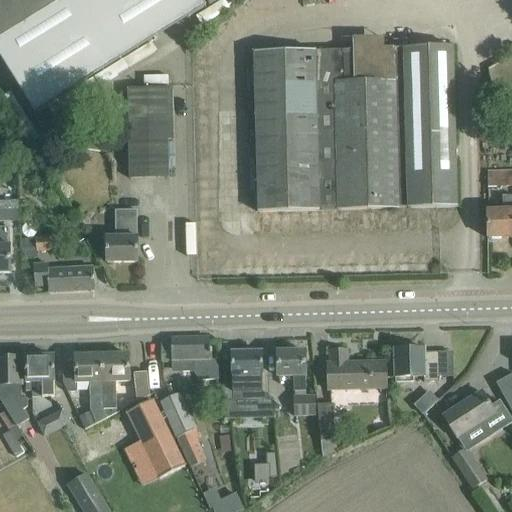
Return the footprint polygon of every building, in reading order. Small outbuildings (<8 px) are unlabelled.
[(199,0),(0,0),(0,56),(34,111),(123,59),(168,32),(206,10),(199,0)] [(254,52),(258,193),(259,213),(457,207),(453,46),(254,52)] [(128,91),(112,103),(112,130),(129,129),(130,159),(130,179),(169,178),(168,140),(174,140),(172,76),(139,76),(140,89),(128,89),(128,91)] [(511,170),(488,172),(488,187),(511,185),(511,170)] [(0,220),(19,220),(18,192),(0,192),(0,220)] [(487,211),(488,239),(511,237),(511,195),(502,196),(503,210),(487,211)] [(115,211),(116,238),(106,238),(107,263),(138,263),(137,211),(115,211)] [(0,273),(11,273),(10,253),(9,228),(0,228),(0,273)] [(55,236),(55,233),(43,234),(43,237),(35,238),(35,239),(21,240),(23,258),(37,256),(36,253),(57,250),(56,236),(55,236)] [(48,286),(49,293),(95,291),(94,268),(49,270),(49,264),(34,265),(35,287),(48,286)] [(173,372),(193,372),(200,380),(219,380),(218,359),(213,360),(212,349),(210,350),(210,338),(171,339),(171,342),(162,342),(163,362),(173,362),(173,372)] [(395,349),(395,369),(396,383),(414,382),(414,378),(425,378),(425,382),(439,381),(439,352),(424,353),(424,349),(395,349)] [(234,353),(232,353),(232,375),(233,393),(233,401),(261,400),(262,416),(273,415),(274,419),(275,419),(272,400),(268,400),(268,394),(263,394),(263,392),(262,375),(262,352),(247,353),(247,350),(234,350),(234,353)] [(328,364),(329,384),(329,391),(386,390),(386,363),(347,364),(347,351),(331,351),(331,364),(328,364)] [(277,352),(278,372),(278,377),(294,377),(294,392),(306,392),(306,372),(305,352),(277,352)] [(129,355),(102,356),(103,407),(108,418),(116,414),(116,384),(130,384),(129,355)] [(103,407),(102,356),(76,356),(76,366),(63,367),(64,383),(68,393),(77,393),(77,384),(91,384),(91,410),(92,412),(79,418),(85,430),(108,418),(103,407)] [(26,358),(26,378),(27,392),(42,391),(43,398),(55,397),(54,357),(26,358)] [(0,400),(6,411),(7,411),(17,426),(29,419),(23,410),(28,407),(28,399),(22,399),(21,358),(0,358),(0,400)] [(150,396),(147,372),(134,374),(137,403),(150,396)] [(511,374),(496,383),(506,401),(511,412),(511,374)] [(438,391),(420,392),(420,407),(425,413),(443,396),(438,391)] [(482,392),(444,417),(461,443),(484,428),(490,438),(511,423),(499,403),(492,408),(482,392)] [(180,393),(160,402),(190,468),(207,460),(197,438),(199,437),(196,430),(197,430),(180,393)] [(294,417),(316,417),(316,397),(294,397),(294,417)] [(152,401),(130,412),(161,477),(184,466),(152,401)] [(334,441),(333,404),(317,405),(321,442),(334,441)] [(7,411),(6,411),(0,415),(0,416),(9,431),(3,436),(16,458),(24,453),(16,439),(22,436),(17,427),(17,426),(7,411)] [(63,416),(59,418),(60,422),(51,426),(53,431),(67,424),(63,416)] [(244,417),(229,419),(235,468),(250,466),(244,417)] [(451,458),(472,490),(488,480),(467,448),(451,458)] [(110,511),(87,474),(66,486),(82,511),(110,511)]
